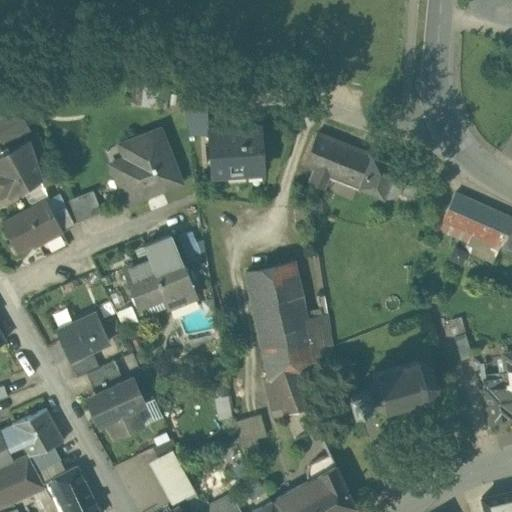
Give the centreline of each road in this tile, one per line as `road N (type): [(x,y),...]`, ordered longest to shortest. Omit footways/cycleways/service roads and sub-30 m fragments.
road 1 (residential): [(448,129),(411,130),(127,43),(76,46),(0,68)]
road 2 (residential): [(0,296),(120,511)]
road 3 (secondary): [(448,129),(435,88),(440,0)]
road 4 (secondary): [(399,511),(439,487),(511,462)]
